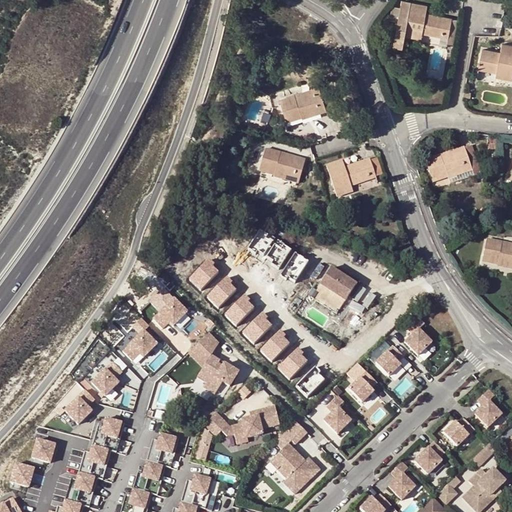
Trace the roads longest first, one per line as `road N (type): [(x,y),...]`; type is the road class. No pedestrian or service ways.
road 1 (unclassified): [(219,0),(197,85),(122,278),(0,433)]
road 2 (trunk): [(0,314),(58,237),(146,79),(175,0)]
road 3 (trunk): [(141,0),(116,69),(0,260)]
road 4 (residential): [(235,268),(306,340),(343,360),(391,319),(409,288),(444,272)]
road 5 (residential): [(497,341),(318,511)]
road 6 (residential): [(179,356),(147,387),(138,445),(107,511)]
road 7 (residential): [(444,272),(390,132)]
